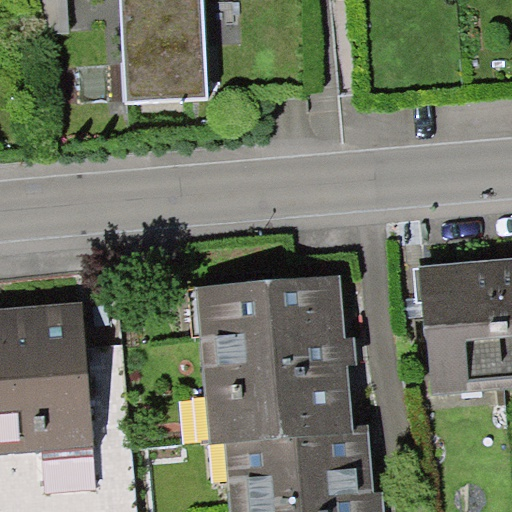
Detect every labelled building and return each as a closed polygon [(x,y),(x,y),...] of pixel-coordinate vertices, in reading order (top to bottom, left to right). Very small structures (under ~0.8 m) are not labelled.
[(212,0),(129,0),(132,96),(215,94),(212,0)] [(511,265),(490,267),(498,377),(511,375),(511,265)] [(490,267),(418,273),(426,382),(498,377),(490,267)] [(215,445),(231,444),(236,511),(365,511),(359,430),(342,431),(331,282),(203,291),(215,445)] [(76,310),(0,316),(0,452),(38,450),(41,492),(90,488),(76,310)]
